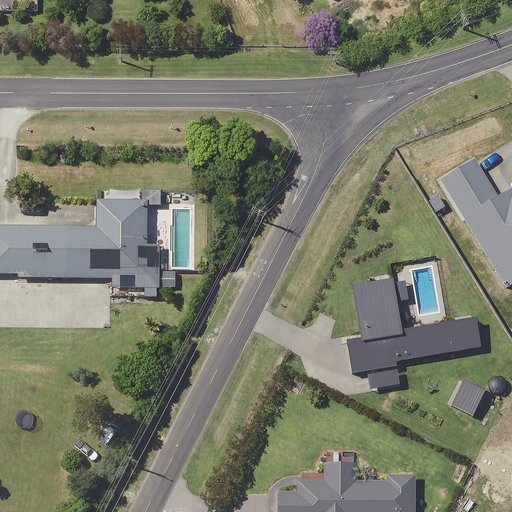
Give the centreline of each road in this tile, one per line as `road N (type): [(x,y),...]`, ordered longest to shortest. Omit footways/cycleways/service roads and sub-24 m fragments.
road 1 (unclassified): [(327,91),(316,168),(147,511)]
road 2 (unclassified): [(0,92),(327,91)]
road 3 (unclassified): [(511,44),(415,76),(327,91)]
